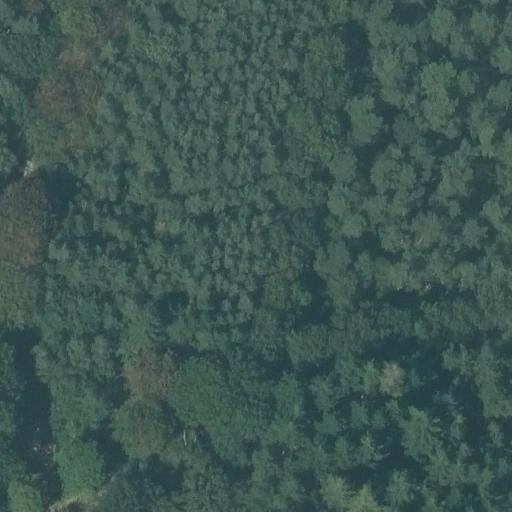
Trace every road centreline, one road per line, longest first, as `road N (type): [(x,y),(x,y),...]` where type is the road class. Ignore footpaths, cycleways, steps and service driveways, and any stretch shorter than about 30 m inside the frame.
road 1 (unknown): [(226,511),(363,0)]
road 2 (track): [(0,325),(309,381),(511,334)]
road 3 (track): [(0,267),(69,0)]
